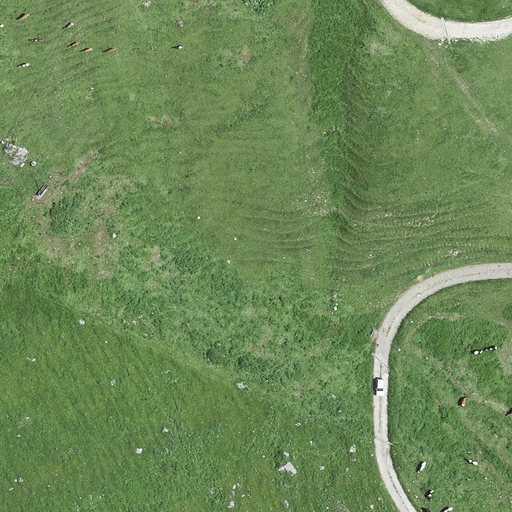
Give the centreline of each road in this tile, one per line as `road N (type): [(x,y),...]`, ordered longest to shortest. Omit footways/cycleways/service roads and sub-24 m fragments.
road 1 (track): [(409,511),(398,498),(383,430),(387,329),(416,293),(468,275),(511,272)]
road 2 (track): [(511,24),(449,28),(391,0)]
